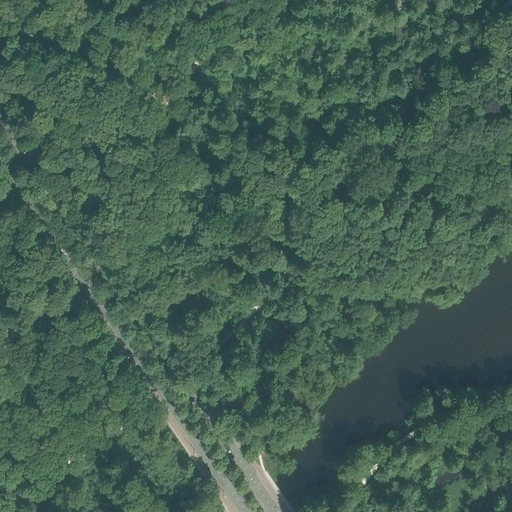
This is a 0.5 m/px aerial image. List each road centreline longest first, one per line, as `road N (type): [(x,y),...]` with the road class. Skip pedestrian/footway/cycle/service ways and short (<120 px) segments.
road 1 (secondary): [(275,511),(0,116)]
road 2 (secondary): [(0,158),(245,511)]
